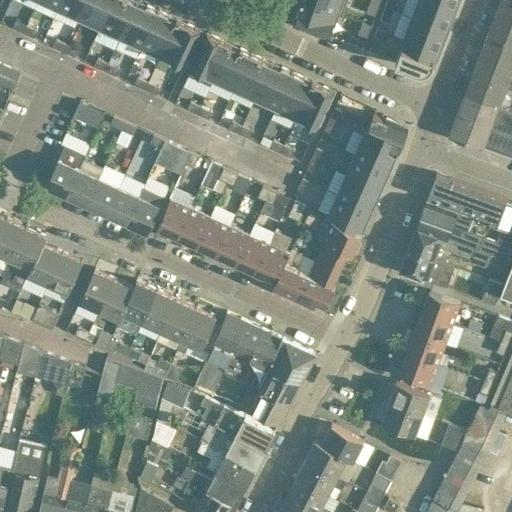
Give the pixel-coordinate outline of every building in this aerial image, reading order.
[(80,14),(86,0),(61,0),(60,5),(80,14)] [(98,29),(111,0),(86,0),(80,14),(100,23),(97,29),(98,29)] [(121,33),(137,0),(136,0),(111,0),(98,29),(119,39),(121,33)] [(137,0),(121,33),(142,42),(157,8),(147,3),(146,5),(137,0)] [(329,34),(337,12),(338,12),(306,0),(301,0),(294,21),(306,25),(306,27),(316,31),(317,29),(329,34)] [(342,14),(347,0),(306,0),(338,12),(337,12),(342,14)] [(375,14),(379,3),(372,0),(370,0),(366,11),(375,14)] [(386,0),(385,5),(394,9),(396,0),(386,0)] [(454,7),(434,0),(418,0),(412,16),(446,29),(454,7)] [(511,19),(511,0),(500,0),(496,13),(511,19)] [(390,20),(394,9),(385,5),(381,16),(390,20)] [(162,52),(177,19),(178,17),(177,17),(176,18),(167,14),(168,13),(157,8),(142,42),(162,52)] [(511,19),(496,13),(488,32),(511,41),(511,19)] [(438,50),(446,29),(412,16),(404,37),(438,50)] [(200,27),(188,22),(178,17),(177,19),(162,52),(184,62),(200,27)] [(13,26),(23,31),(27,24),(16,19),(13,26)] [(363,21),(358,32),(367,35),(372,24),(363,21)] [(38,29),(27,24),(23,31),(34,36),(38,29)] [(377,27),(373,38),(382,41),(386,30),(377,27)] [(215,76),(230,43),(231,42),(208,31),(188,73),(211,84),(215,76)] [(511,63),(511,41),(488,32),(481,51),(511,63)] [(438,50),(404,37),(396,59),(417,67),(419,68),(422,68),(425,68),(427,67),(429,66),(431,64),(433,62),(434,59),(438,50)] [(64,50),(67,43),(56,38),(53,45),(64,50)] [(75,55),(78,48),(67,43),(64,50),(75,55)] [(235,85),(251,51),(240,46),(240,47),(230,43),(215,76),(235,85)] [(256,95),(271,62),(261,57),(262,56),(251,51),(235,85),(256,95)] [(511,63),(481,51),(473,71),(511,85),(511,63)] [(105,69),(108,62),(97,57),(94,64),(105,69)] [(116,74),(119,67),(108,62),(105,69),(116,74)] [(277,104),(293,70),(282,65),(281,66),(271,62),(256,95),(277,104)] [(21,71),(2,63),(0,66),(0,81),(13,88),(21,71)] [(295,119),(313,81),(313,79),(312,79),(312,80),(303,76),(303,75),(293,70),(277,104),(297,113),(294,119),(295,119)] [(511,107),(511,85),(473,71),(466,90),(498,102),(511,107)] [(134,83),(145,88),(149,80),(138,75),(134,83)] [(334,89),(323,84),(313,79),(313,81),(295,119),(315,129),(334,89)] [(156,93),(160,86),(149,80),(145,88),(156,93)] [(511,107),(498,102),(466,90),(450,133),(482,145),(511,155),(511,107)] [(80,100),(73,115),(85,120),(92,105),(80,100)] [(198,112),(201,105),(190,100),(187,107),(198,112)] [(212,110),(201,105),(198,112),(209,117),(212,110)] [(342,110),(335,106),(330,117),(337,121),(342,110)] [(385,117),(373,112),(364,133),(399,148),(399,147),(403,139),(408,127),(396,122),(396,120),(386,116),(385,117)] [(110,123),(121,128),(125,120),(113,115),(110,123)] [(332,132),(337,121),(330,117),(325,128),(332,132)] [(239,131),(243,124),(232,119),(228,126),(239,131)] [(121,128),(133,133),(137,125),(125,120),(121,128)] [(253,129),(243,124),(239,131),(250,136),(253,129)] [(162,146),(165,138),(154,133),(150,141),(162,146)] [(398,149),(399,148),(364,133),(355,152),(390,168),(395,158),(393,157),(397,148),(398,149)] [(185,162),(191,150),(165,138),(162,146),(155,161),(180,172),(185,162)] [(281,151),(284,143),(273,138),(270,145),(281,151)] [(67,193),(84,157),(86,152),(65,143),(46,184),(67,193)] [(295,149),(284,143),(281,151),(291,156),(295,149)] [(324,149),(317,146),(312,157),(319,160),(324,149)] [(194,166),(199,154),(191,150),(185,162),(194,166)] [(386,178),(390,168),(355,152),(347,172),(380,187),(384,177),(386,178)] [(87,202),(99,176),(104,166),(84,157),(67,193),(87,202)] [(314,171),(319,160),(312,157),(307,167),(314,171)] [(212,160),(202,182),(213,187),(221,191),(226,181),(232,169),(212,160)] [(232,169),(226,181),(234,185),(240,173),(232,169)] [(511,228),(511,199),(436,171),(428,194),(447,201),(461,206),(491,217),(490,220),(505,226),(511,228)] [(375,196),(380,187),(347,172),(338,192),(373,207),(377,197),(375,196)] [(108,212),(119,185),(99,176),(87,202),(108,212)] [(303,176),(298,187),(305,190),(310,180),(303,176)] [(257,195),(265,199),(271,187),(263,184),(257,195)] [(128,221),(140,195),(119,185),(108,212),(128,221)] [(144,186),(140,195),(128,221),(148,230),(164,195),(144,186)] [(265,199),(260,209),(268,213),(280,218),(290,196),(278,191),(271,187),(265,199)] [(373,207),(338,192),(329,213),(362,227),(366,217),(368,217),(373,207)] [(177,235),(190,206),(170,197),(157,226),(177,235)] [(300,219),(307,204),(295,199),(288,214),(300,219)] [(474,217),(457,210),(426,199),(417,225),(479,248),(491,252),(510,259),(511,254),(511,228),(505,226),(500,240),(470,229),(474,217)] [(197,244),(210,215),(190,206),(177,235),(197,244)] [(312,224),(317,213),(309,209),(304,220),(312,224)] [(216,253),(230,224),(210,215),(197,244),(216,253)] [(0,252),(12,258),(27,225),(7,216),(0,231),(0,252)] [(362,233),(343,225),(332,219),(321,242),(323,242),(322,245),(345,256),(347,252),(352,254),(362,233)] [(236,262),(249,233),(230,224),(216,253),(236,262)] [(43,240),(44,241),(47,234),(27,225),(12,258),(8,267),(16,271),(13,277),(24,282),(28,273),(31,266),(31,267),(43,240)] [(417,225),(408,248),(435,257),(438,258),(443,246),(471,256),(470,259),(505,272),(510,259),(479,248),(417,225)] [(300,230),(295,241),(303,244),(307,233),(300,230)] [(254,270),(267,242),(249,233),(236,262),(254,270)] [(48,282),(63,249),(44,241),(43,240),(31,267),(31,266),(28,273),(48,282)] [(272,279),(285,250),(267,242),(254,270),(272,279)] [(334,282),(345,256),(322,245),(310,270),(334,282)] [(408,248),(400,268),(426,277),(447,285),(455,264),(446,261),(408,248)] [(83,258),(63,249),(48,282),(68,291),(83,258)] [(286,250),(273,279),(275,280),(274,282),(275,282),(274,286),(284,290),(324,309),(325,308),(335,285),(333,283),(334,282),(310,270),(309,274),(284,263),(289,252),(286,250)] [(511,295),(511,261),(501,291),(511,295)] [(99,310),(114,276),(95,267),(79,301),(99,310)] [(134,285),(134,284),(114,276),(99,310),(120,319),(122,313),(122,312),(134,285)] [(489,277),(486,286),(498,291),(501,282),(489,277)] [(120,319),(118,324),(136,332),(137,329),(141,321),(157,287),(137,278),(134,284),(134,285),(122,312),(122,313),(120,319)] [(161,331),(177,296),(157,287),(141,321),(161,331)] [(460,300),(448,296),(430,289),(422,309),(453,321),(460,300)] [(178,347),(197,305),(177,296),(161,331),(157,338),(178,347)] [(39,304),(36,311),(35,310),(32,318),(52,327),(58,313),(39,304)] [(32,318),(35,310),(24,305),(21,313),(32,318)] [(216,314),(197,305),(178,347),(185,350),(189,343),(208,351),(221,324),(214,320),(216,314)] [(445,341),(453,321),(422,309),(414,330),(445,341)] [(225,366),(246,319),(227,310),(221,324),(208,351),(194,384),(213,392),(225,366)] [(316,350),(246,319),(225,366),(250,379),(250,380),(261,385),(291,399),(316,350)] [(86,338),(90,330),(78,324),(75,332),(86,338)] [(510,342),(511,335),(511,329),(506,327),(501,338),(510,342)] [(95,342),(99,334),(90,330),(86,338),(95,342)] [(438,362),(445,341),(414,330),(407,351),(438,362)] [(24,342),(5,335),(0,355),(0,356),(19,363),(24,342)] [(505,353),(510,342),(501,338),(497,350),(505,353)] [(125,354),(129,347),(117,341),(114,349),(125,354)] [(38,368),(43,349),(26,343),(19,370),(39,375),(40,368),(38,368)] [(140,351),(129,347),(125,354),(137,359),(140,351)] [(39,375),(66,381),(71,360),(43,349),(38,368),(40,368),(39,375)] [(511,350),(490,402),(507,409),(511,410),(511,350)] [(430,382),(438,362),(407,351),(399,371),(430,382)] [(136,389),(131,411),(153,416),(159,393),(157,393),(163,375),(107,355),(96,396),(112,400),(116,381),(136,389)] [(156,365),(153,371),(163,375),(164,375),(171,362),(159,357),(156,365)] [(171,362),(164,375),(176,380),(178,375),(182,367),(171,362)] [(493,382),(498,370),(490,367),(485,378),(493,382)] [(488,393),(493,382),(485,378),(480,390),(488,393)] [(163,395),(162,396),(174,402),(175,401),(183,405),(190,388),(168,379),(163,395)] [(423,412),(431,391),(397,379),(389,399),(423,412)] [(280,420),(291,399),(261,385),(250,380),(240,402),(280,420)] [(265,448),(275,429),(257,420),(224,403),(223,403),(205,394),(201,403),(207,406),(202,415),(210,419),(215,421),(214,422),(235,433),(265,448)] [(165,421),(174,402),(162,396),(158,417),(165,421)] [(415,433),(423,412),(389,399),(381,420),(415,433)] [(97,401),(91,427),(104,430),(110,404),(97,401)] [(448,469),(425,511),(480,511),(483,509),(484,508),(462,501),(488,448),(498,453),(507,432),(497,428),(507,409),(490,402),(488,406),(481,403),(480,403),(468,431),(458,449),(448,469)] [(469,405),(461,403),(457,414),(465,417),(469,405)] [(131,411),(126,433),(147,438),(153,416),(131,411)] [(158,417),(154,431),(171,439),(177,427),(165,421),(158,417)] [(265,448),(235,433),(214,422),(215,421),(210,419),(201,438),(203,439),(202,439),(213,445),(256,466),(265,448)] [(332,422),(322,441),(322,442),(347,455),(346,455),(354,459),(364,439),(332,422)] [(458,449),(468,431),(450,424),(443,443),(444,443),(458,449)] [(341,465),(346,455),(347,455),(322,442),(322,441),(316,438),(305,458),(337,474),(341,465)] [(256,466),(213,445),(202,439),(198,448),(211,455),(207,464),(217,469),(216,470),(246,485),(256,466)] [(63,511),(66,498),(71,481),(80,446),(62,441),(57,463),(61,464),(58,477),(48,475),(38,511),(63,511)] [(151,443),(147,456),(165,465),(171,453),(151,443)] [(398,466),(402,458),(390,452),(386,460),(398,466)] [(30,511),(33,503),(43,459),(16,453),(13,466),(1,511),(30,511)] [(337,474),(305,458),(295,477),(327,493),(333,482),(342,487),(346,479),(337,474)] [(0,511),(1,511),(13,466),(0,462),(0,511)] [(237,503),(246,485),(216,470),(212,478),(185,464),(181,473),(179,472),(179,473),(237,503)] [(206,511),(232,511),(237,503),(179,473),(174,483),(202,497),(197,507),(206,511)] [(327,493),(295,477),(285,496),(315,511),(329,511),(331,508),(322,503),(327,493)] [(84,511),(91,486),(71,481),(66,498),(63,511),(84,511)] [(370,482),(366,490),(381,497),(385,490),(370,482)] [(106,511),(107,508),(111,491),(91,486),(84,511),(106,511)] [(163,511),(169,511),(173,505),(174,504),(141,486),(138,498),(163,511)] [(377,505),(381,497),(366,490),(362,497),(377,505)] [(130,511),(134,496),(111,491),(107,508),(106,511),(130,511)] [(315,511),(285,496),(277,511),(315,511)] [(394,511),(399,502),(389,496),(383,506),(394,511)] [(163,511),(138,498),(135,510),(138,511),(163,511)]
